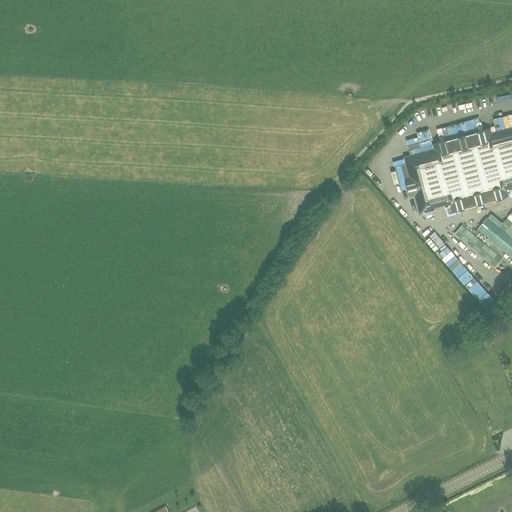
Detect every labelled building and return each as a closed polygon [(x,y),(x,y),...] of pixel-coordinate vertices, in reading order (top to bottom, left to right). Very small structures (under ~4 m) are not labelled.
[(511,127),(491,133),(490,128),(433,144),(434,149),(404,157),(406,164),(401,165),(409,197),(415,196),(420,215),(436,211),(435,207),(443,204),(444,208),(450,207),(451,212),(509,196),(508,191),(511,189),(511,186),(511,185),(511,127)] [(511,238),(487,218),(477,229),(511,257),(511,238)] [(461,226),(454,235),(494,268),(502,259),(467,231),(462,226),(461,226)] [(436,234),(433,236),(445,251),(448,248),(436,234)] [(465,285),(475,277),(459,259),(450,267),(465,285)] [(477,281),(469,289),(490,311),(498,303),(477,281)] [(511,282),(502,294),(510,300),(511,297),(511,282)]
